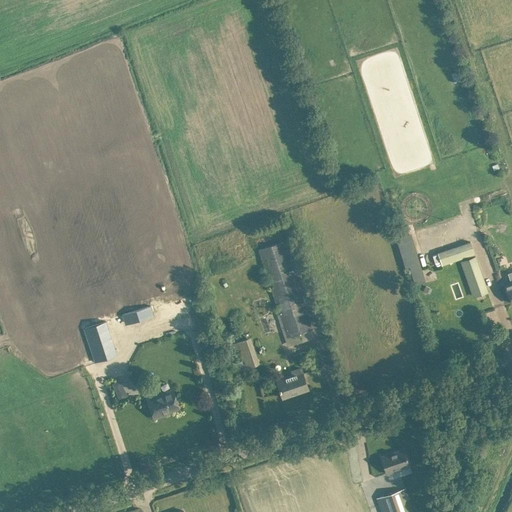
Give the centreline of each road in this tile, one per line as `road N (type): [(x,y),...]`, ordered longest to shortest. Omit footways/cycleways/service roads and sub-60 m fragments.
road 1 (unknown): [(133,490),(69,321),(35,191),(40,178),(78,164),(109,169),(164,323)]
road 2 (unclassified): [(71,511),(511,359)]
